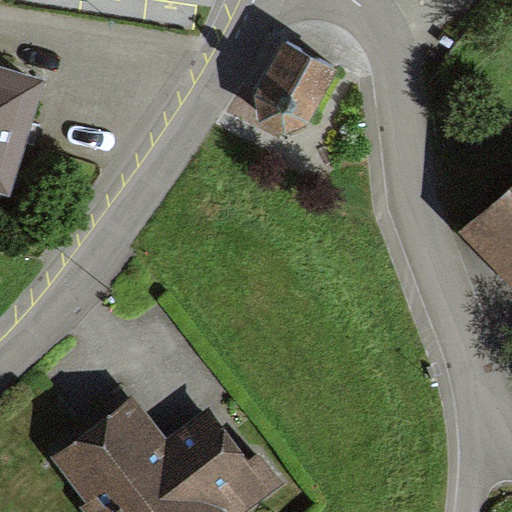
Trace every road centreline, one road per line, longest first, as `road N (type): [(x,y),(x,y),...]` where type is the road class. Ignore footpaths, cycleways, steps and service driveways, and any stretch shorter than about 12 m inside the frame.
road 1 (residential): [(254,0),(151,188),(85,273),(0,358)]
road 2 (residential): [(384,25),(398,65),(413,193),(478,374),(485,442)]
